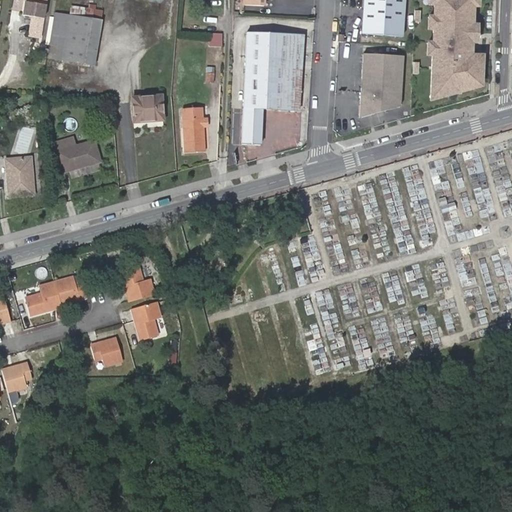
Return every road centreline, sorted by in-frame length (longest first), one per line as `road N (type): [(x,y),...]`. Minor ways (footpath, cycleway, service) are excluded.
road 1 (tertiary): [(508,116),(0,259)]
road 2 (residential): [(0,347),(95,320),(100,296)]
